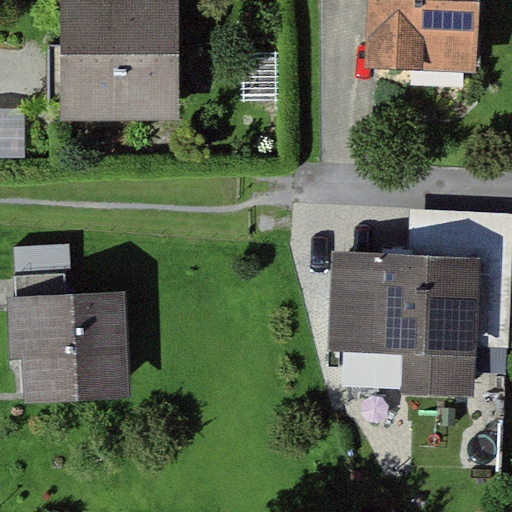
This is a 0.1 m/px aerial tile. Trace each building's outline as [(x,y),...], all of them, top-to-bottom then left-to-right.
[(184,0),(74,0),(77,68),(79,115),(189,110),(184,0)] [(382,0),(382,64),(488,64),(488,0),(382,0)] [(37,107),(0,108),(0,159),(38,159),(37,107)] [(483,249),(346,250),(346,344),(408,343),(408,393),(484,392),(483,249)] [(132,291),(25,303),(37,406),(144,395),(132,291)]
